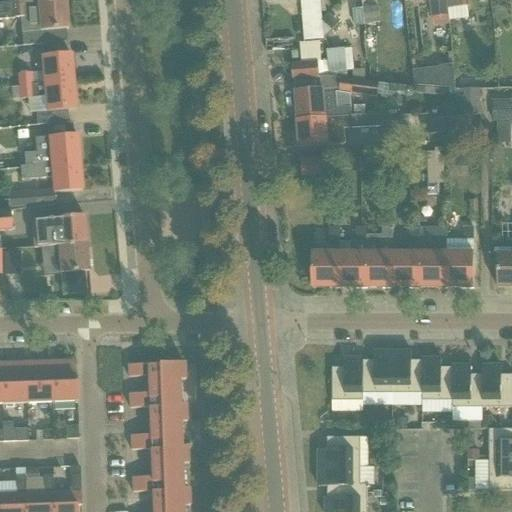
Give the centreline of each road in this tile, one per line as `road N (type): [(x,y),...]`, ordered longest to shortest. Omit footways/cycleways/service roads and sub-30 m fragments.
road 1 (residential): [(152,329),(131,0)]
road 2 (residential): [(260,326),(231,0)]
road 3 (residential): [(511,324),(260,326)]
road 4 (residential): [(276,511),(260,326)]
road 5 (residential): [(152,329),(0,329)]
